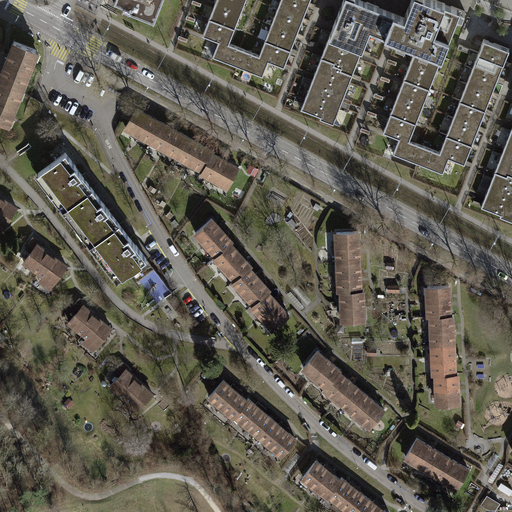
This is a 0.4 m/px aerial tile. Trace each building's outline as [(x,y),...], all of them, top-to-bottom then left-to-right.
[(113,0),(112,4),(129,10),(128,13),(152,22),(160,0),(113,0)] [(239,13),(244,0),(214,0),(213,3),(239,13)] [(279,0),(275,10),(301,20),(307,4),(295,0),(279,0)] [(341,0),(332,24),(354,32),(355,29),(367,34),(368,29),(384,35),(393,12),(362,0),(341,0)] [(408,0),(403,16),(393,12),(384,35),(414,47),(440,57),(455,17),(461,19),(464,11),(434,0),(408,0)] [(233,28),(239,13),(213,3),(207,18),(233,28)] [(269,25),(295,35),(301,20),(275,10),(269,25)] [(227,44),(233,28),(207,18),(201,34),(216,39),(227,44)] [(347,46),(360,51),(367,34),(355,29),(354,32),(332,24),(328,34),(341,38),(340,41),(348,44),(347,46)] [(263,40),(289,50),(295,35),(269,25),(263,40)] [(344,53),(357,58),(360,51),(347,46),(348,44),(340,41),(341,38),(328,34),(322,50),(334,55),(335,53),(343,56),(344,53)] [(243,50),(227,44),(216,39),(210,56),(237,66),(243,50)] [(477,53),(502,63),(507,49),(482,39),(477,53)] [(257,55),(267,59),(283,65),(289,50),(263,40),(257,55)] [(12,41),(0,72),(0,79),(19,87),(34,50),(12,41)] [(435,71),(440,57),(414,47),(409,61),(435,71)] [(257,55),(243,50),(237,66),(261,75),(267,59),(257,55)] [(322,50),(319,57),(331,62),(330,64),(338,67),(337,70),(350,75),(357,58),(344,53),(343,56),(335,53),(334,55),(322,50)] [(471,68),(496,78),(502,63),(477,53),(471,68)] [(334,77),(347,82),(350,75),(337,70),(338,67),(330,64),(331,62),(319,57),(312,73),(325,78),(325,76),(334,79),(334,77)] [(428,89),(435,71),(409,61),(402,78),(428,89)] [(465,83),(490,93),(496,78),(471,68),(465,83)] [(328,93),(341,99),(347,82),(334,77),(334,79),(325,76),(325,78),(312,73),(309,81),(322,86),(321,88),(328,91),(328,93)] [(421,106),(428,89),(402,78),(395,96),(421,106)] [(0,79),(0,122),(4,125),(19,87),(0,79)] [(325,101),(338,106),(341,99),(328,93),(328,91),(321,88),(322,86),(309,81),(303,98),(316,103),(317,100),(325,103),(325,101)] [(458,101),(483,111),(490,93),(465,83),(458,101)] [(414,123),(421,106),(395,96),(388,113),(414,123)] [(41,104),(29,97),(21,119),(1,134),(27,166),(56,144),(36,117),(41,104)] [(318,117),(331,123),(338,106),(325,101),(325,103),(317,100),(316,103),(303,98),(299,108),(319,116),(318,117)] [(451,118),(477,128),(483,111),(458,101),(451,118)] [(123,127),(136,134),(147,115),(134,108),(123,127)] [(407,141),(414,123),(388,113),(381,131),(397,137),(407,141)] [(136,134),(149,141),(160,122),(147,115),(136,134)] [(444,136),(470,145),(477,128),(451,118),(444,136)] [(511,120),(479,205),(499,213),(498,215),(511,220),(511,218),(511,120)] [(149,141),(162,148),(173,129),(160,122),(149,141)] [(162,148),(175,156),(186,137),(173,129),(162,148)] [(438,153),(447,156),(463,163),(470,145),(444,136),(438,153)] [(175,156),(188,163),(199,144),(186,137),(175,156)] [(423,147),(407,141),(397,137),(391,152),(417,162),(423,147)] [(188,163),(201,170),(211,151),(199,144),(188,163)] [(438,153),(423,147),(417,162),(441,172),(447,156),(438,153)] [(201,170),(214,177),(224,158),(211,151),(201,170)] [(90,187),(63,152),(38,172),(65,207),(90,187)] [(214,177),(227,184),(237,165),(224,158),(214,177)] [(118,223),(90,187),(65,207),(92,242),(118,223)] [(0,197),(0,223),(3,225),(15,208),(0,197)] [(194,233),(204,244),(220,230),(210,218),(194,233)] [(145,258),(118,223),(92,242),(119,278),(145,258)] [(204,244),(214,255),(228,243),(230,241),(220,230),(204,244)] [(356,231),(334,232),(335,247),(357,246),(356,231)] [(212,257),(222,268),(238,254),(228,243),(214,255),(212,257)] [(34,244),(22,261),(37,272),(49,254),(34,244)] [(357,246),(335,247),(336,261),(358,260),(357,246)] [(49,254),(37,272),(52,282),(64,265),(49,254)] [(222,268),(233,280),(247,267),(249,266),(238,254),(222,268)] [(358,260),(336,261),(336,276),(358,275),(358,260)] [(231,282),(241,293),(257,278),(247,267),(233,280),(231,282)] [(358,275),(336,276),(337,291),(359,290),(358,275)] [(241,293),(251,304),(265,291),(267,289),(257,278),(241,293)] [(425,286),(426,300),(448,300),(447,285),(425,286)] [(359,290),(337,291),(338,306),(360,305),(359,290)] [(249,306),(260,317),(276,302),(265,291),(251,304),(249,306)] [(426,300),(426,315),(429,315),(448,315),(448,300),(426,300)] [(260,317),(270,328),(286,313),(276,302),(260,317)] [(80,305),(67,321),(81,333),(95,316),(80,305)] [(360,305),(338,306),(339,320),(360,319),(360,305)] [(430,330),(451,329),(451,314),(448,315),(429,315),(430,330)] [(95,316),(81,333),(95,344),(109,328),(95,316)] [(430,345),(452,344),(451,329),(430,330),(430,345)] [(431,359),(453,358),(452,344),(430,345),(431,359)] [(301,367),(312,376),(327,360),(315,350),(301,367)] [(434,374),(453,373),(453,358),(431,359),(431,374),(434,374)] [(312,376),(323,385),(337,371),(339,370),(327,360),(312,376)] [(123,369),(109,385),(123,397),(137,381),(123,369)] [(348,381),(337,371),(323,385),(322,387),(334,396),(348,381)] [(434,374),(435,389),(457,387),(456,373),(453,373),(434,374)] [(234,388),(222,378),(208,395),(220,404),(234,388)] [(137,381),(123,397),(136,408),(150,393),(137,381)] [(360,390),(348,381),(334,396),(345,406),(360,390)] [(435,389),(436,403),(458,402),(457,387),(435,389)] [(246,398),(234,388),(220,404),(232,414),(246,398)] [(371,399),(360,390),(345,406),(357,416),(371,399)] [(258,408),(246,398),(232,414),(244,424),(258,408)] [(382,409),(371,399),(357,416),(368,425),(382,409)] [(270,418),(258,408),(244,424),(256,434),(270,418)] [(282,428),(270,418),(256,434),(268,444),(282,428)] [(294,437),(282,428),(268,444),(280,454),(294,437)] [(428,445),(415,437),(404,456),(417,464),(428,445)] [(441,452),(428,445),(417,464),(429,471),(441,452)] [(453,460),(441,452),(429,471),(442,479),(453,460)] [(327,467),(315,458),(302,475),(314,484),(327,467)] [(466,467),(453,460),(442,479),(455,486),(466,467)] [(340,477),(327,467),(314,484),(326,494),(340,477)] [(352,486),(340,477),(326,494),(339,503),(352,486)] [(351,511),(364,496),(352,486),(339,503),(350,511),(351,511)] [(371,511),(377,505),(364,496),(351,511),(371,511)]
